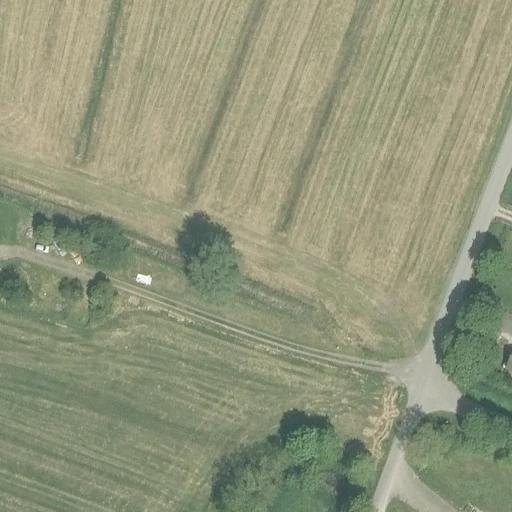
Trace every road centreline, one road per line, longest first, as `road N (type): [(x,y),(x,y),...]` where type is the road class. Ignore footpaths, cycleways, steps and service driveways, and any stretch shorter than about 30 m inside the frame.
road 1 (track): [(14,254),(302,353),(427,377)]
road 2 (tertiary): [(511,150),(422,392)]
road 3 (unclassified): [(422,392),(377,511)]
